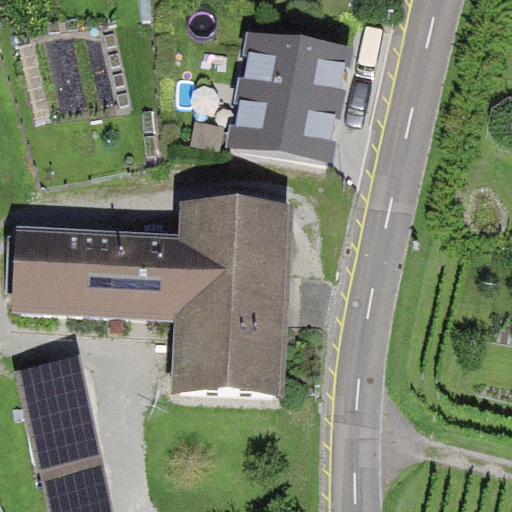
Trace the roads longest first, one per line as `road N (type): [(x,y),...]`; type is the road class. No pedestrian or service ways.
road 1 (tertiary): [(360,511),(356,433),(371,334),(441,0)]
road 2 (track): [(356,433),(511,468)]
